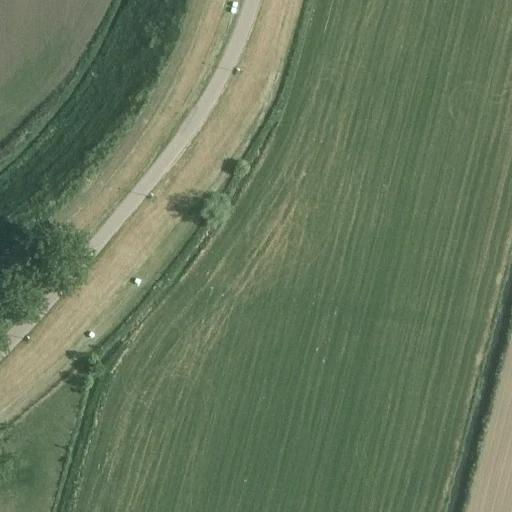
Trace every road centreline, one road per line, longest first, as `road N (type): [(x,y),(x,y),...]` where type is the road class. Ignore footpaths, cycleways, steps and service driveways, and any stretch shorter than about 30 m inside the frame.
road 1 (unclassified): [(0,348),(196,121),(253,0)]
road 2 (track): [(430,511),(511,184)]
